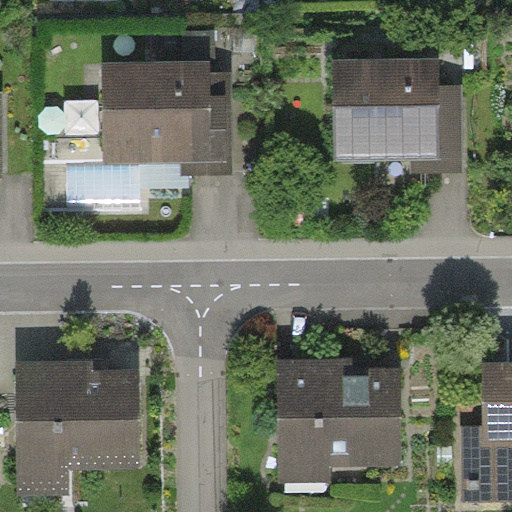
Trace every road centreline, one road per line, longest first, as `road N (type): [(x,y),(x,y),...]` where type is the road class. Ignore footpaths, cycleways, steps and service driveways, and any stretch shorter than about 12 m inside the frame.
road 1 (residential): [(511,286),(204,293)]
road 2 (residential): [(204,293),(201,511)]
road 3 (residential): [(204,293),(0,295)]
